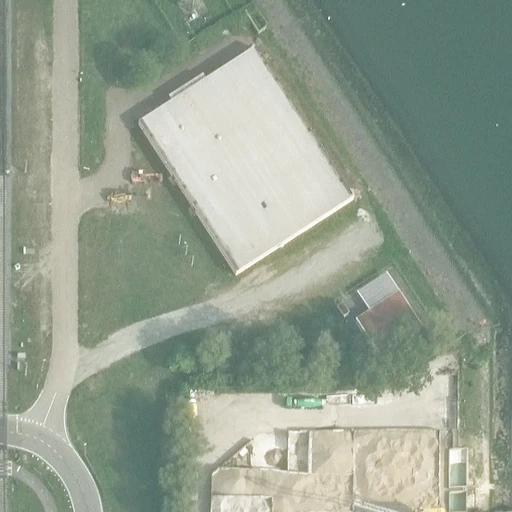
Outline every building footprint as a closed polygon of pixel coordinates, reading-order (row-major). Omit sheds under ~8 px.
[(188,93),(137,126),(235,277),(352,201),(255,50),(198,87),(202,92),(191,99),(188,93)] [(137,313),(173,305),(168,282),(131,289),(137,313)] [(95,328),(131,317),(124,294),(88,305),(95,328)] [(368,313),(354,322),(378,358),(421,329),(397,294),(368,313)] [(328,451),(353,449),(352,432),(326,433),(328,451)]
